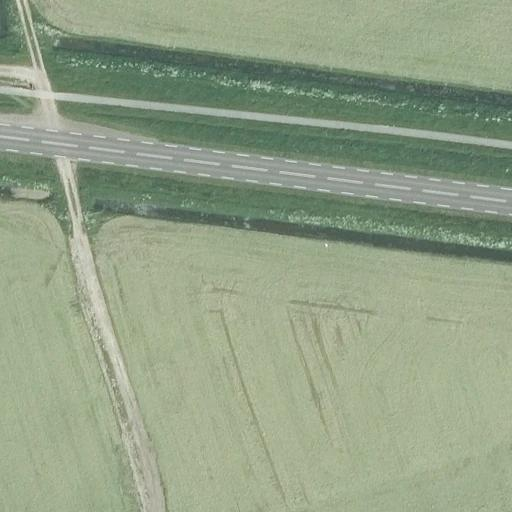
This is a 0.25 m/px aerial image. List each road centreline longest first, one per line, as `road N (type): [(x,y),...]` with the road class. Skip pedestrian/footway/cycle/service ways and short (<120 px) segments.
road 1 (primary): [(56,145),(511,203)]
road 2 (track): [(160,511),(56,145)]
